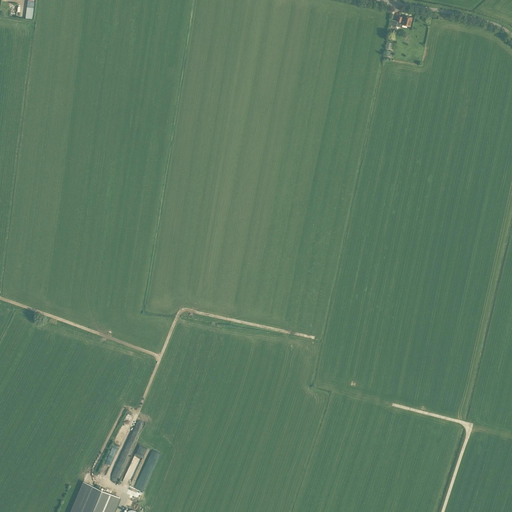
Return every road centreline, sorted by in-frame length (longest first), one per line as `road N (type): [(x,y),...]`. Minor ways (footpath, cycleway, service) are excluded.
road 1 (track): [(137,413),(180,311),(314,337)]
road 2 (track): [(160,356),(0,298)]
road 3 (track): [(442,511),(470,425),(394,405)]
road 4 (unclassified): [(511,35),(470,16),(389,0)]
